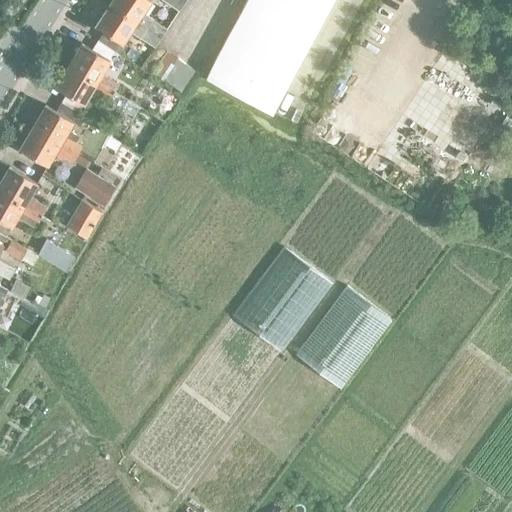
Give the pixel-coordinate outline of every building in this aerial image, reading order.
[(110,0),(109,3),(160,38),(166,28),(153,20),(154,19),(143,12),(151,0),(110,0)] [(163,0),(178,10),(185,0),(163,0)] [(247,0),(206,77),(270,111),(329,0),(247,0)] [(160,38),(109,3),(93,26),(103,32),(97,40),(120,55),(126,46),(123,43),(130,32),(139,38),(140,38),(154,47),(160,38)] [(81,43),(68,66),(113,91),(118,83),(101,74),(108,63),(116,68),(124,58),(120,55),(97,40),(91,49),(81,43)] [(166,50),(152,71),(163,78),(176,57),(166,50)] [(176,57),(163,78),(171,84),(185,63),(176,57)] [(185,63),(171,84),(179,90),(193,69),(185,63)] [(108,100),(113,91),(68,66),(55,88),(66,94),(61,102),(79,113),(92,91),(108,100)] [(94,152),(75,141),(78,135),(68,130),(73,121),(79,124),(84,116),(79,113),(61,102),(55,110),(45,104),(32,127),(89,161),(94,152)] [(86,166),(89,161),(32,127),(19,149),(47,166),(53,155),(60,159),(62,157),(72,163),(74,159),(86,166)] [(0,180),(0,190),(40,215),(46,207),(29,197),(38,183),(9,166),(0,180)] [(102,204),(114,184),(85,167),(73,186),(102,204)] [(40,215),(0,190),(0,232),(6,235),(17,217),(33,227),(40,215)] [(101,210),(80,198),(65,224),(85,236),(101,210)] [(32,265),(39,253),(37,252),(38,251),(27,247),(6,235),(0,232),(0,274),(8,278),(14,267),(0,259),(0,248),(20,259),(20,258),(32,265)] [(45,238),(38,251),(37,252),(39,253),(65,268),(73,254),(45,238)] [(279,243),(233,315),(285,348),(331,276),(279,243)] [(14,278),(9,289),(23,297),(29,285),(14,278)] [(0,316),(2,313),(0,312),(0,303),(9,286),(0,281),(0,316)] [(343,385),(391,316),(343,283),(295,352),(343,385)] [(347,510),(349,511),(413,511),(448,458),(400,427),(347,510)]
